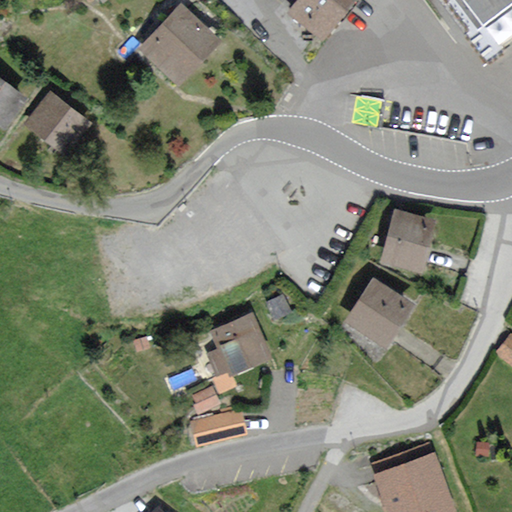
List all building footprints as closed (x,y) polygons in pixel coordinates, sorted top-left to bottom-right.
[(351,0),(302,0),(294,11),(322,35),(351,0)] [(511,0),(463,0),(482,24),(511,2),(511,0)] [(217,40),(184,7),(145,46),(179,79),(217,40)] [(24,99),(0,81),(0,120),(6,125),(24,99)] [(87,121),(52,95),(31,123),(66,149),(87,121)] [(434,222),(397,211),(383,261),(421,271),(434,222)] [(376,282),(350,322),(385,345),(411,305),(376,282)] [(253,316),(214,333),(222,350),(212,354),(220,371),(230,366),(233,372),(271,356),(253,316)] [(511,335),(511,336),(499,351),(511,361),(511,335)] [(239,413),(196,424),(201,443),(244,432),(239,413)] [(377,465),(394,511),(451,511),(454,511),(430,446),(377,465)]
